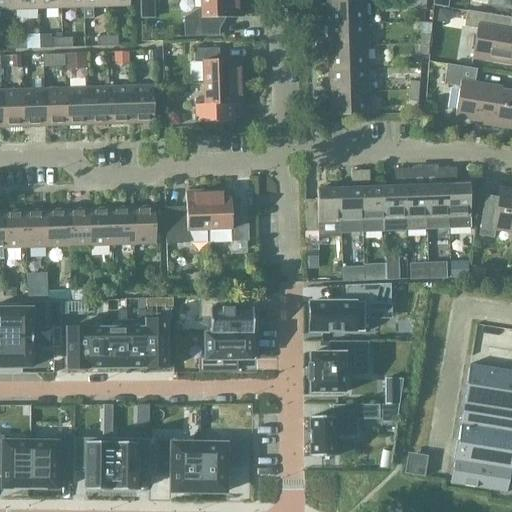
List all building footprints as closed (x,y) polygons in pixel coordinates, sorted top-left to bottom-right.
[(0,0),(0,11),(14,11),(13,0),(0,0)] [(37,10),(36,0),(13,0),(14,11),(37,10)] [(60,9),(59,0),(36,0),(37,10),(60,9)] [(83,9),(82,0),(59,0),(60,9),(83,9)] [(106,8),(105,0),(82,0),(83,9),(83,19),(92,19),(92,8),(106,8)] [(240,18),(239,0),(199,0),(200,19),(192,19),(192,32),(218,31),(217,19),(240,18)] [(425,1),(416,0),(415,0),(415,10),(424,11),(425,1)] [(511,0),(488,0),(488,5),(511,9),(511,0)] [(365,24),(364,1),(326,2),(327,25),(365,24)] [(438,12),(436,24),(444,25),(449,22),(450,14),(438,12)] [(511,65),(511,31),(500,29),(502,17),(466,12),(464,28),(477,30),(472,59),(511,65)] [(366,47),(365,24),(327,25),(327,48),(366,47)] [(57,27),(57,38),(76,38),(76,27),(57,27)] [(429,46),(429,37),(419,36),(419,46),(429,46)] [(97,48),(107,47),(107,37),(97,38),(97,48)] [(107,47),(117,47),(117,37),(107,37),(107,47)] [(51,49),(61,49),(61,39),(51,39),(51,49)] [(61,49),(71,48),(71,39),(61,39),(61,49)] [(25,40),(16,41),(16,50),(26,50),(25,40)] [(6,50),(16,50),(16,41),(6,41),(6,50)] [(429,46),(419,46),(418,55),(428,56),(429,46)] [(366,70),(366,47),(327,48),(328,71),(366,70)] [(201,63),(202,84),(242,83),(241,61),(218,61),(218,49),(193,50),(193,64),(201,63)] [(511,130),(511,92),(500,91),(500,88),(474,84),(476,70),(446,65),(443,85),(459,88),(454,118),(483,123),(482,126),(511,130)] [(367,93),(366,70),(328,71),(329,94),(367,93)] [(410,82),(409,92),(418,93),(419,83),(410,82)] [(243,105),(242,83),(202,84),(203,96),(195,99),(195,123),(224,122),(224,114),(232,106),(243,105)] [(152,87),(130,88),(131,125),(153,124),(152,87)] [(131,125),(130,88),(109,89),(110,125),(131,125)] [(88,126),(87,89),(65,90),(66,127),(88,126)] [(110,125),(109,89),(87,89),(88,126),(110,125)] [(66,127),(65,90),(43,91),(44,127),(66,127)] [(23,128),(22,91),(0,91),(0,98),(1,129),(23,128)] [(44,127),(43,91),(22,91),(23,128),(44,127)] [(417,102),(418,93),(409,92),(408,102),(417,102)] [(368,116),(367,93),(329,94),(329,117),(368,116)] [(437,169),(437,181),(447,181),(446,168),(437,169)] [(455,168),(446,168),(447,181),(455,181),(455,168)] [(403,183),(403,170),(393,170),(394,183),(403,183)] [(403,170),(403,183),(412,182),(411,170),(403,170)] [(360,184),(359,171),(350,171),(350,184),(360,184)] [(368,171),(359,171),(360,184),(368,184),(368,171)] [(469,185),(447,186),(448,229),(470,229),(469,219),(470,219),(469,185)] [(448,229),(447,186),(425,187),(427,230),(448,229)] [(404,221),(405,221),(403,187),(382,188),(383,232),(404,231),(404,221)] [(427,230),(425,187),(403,187),(405,221),(404,221),(404,231),(427,230)] [(382,188),(360,189),(361,232),(383,232),(382,188)] [(340,233),(361,232),(360,189),(338,190),(340,233)] [(511,232),(511,191),(500,189),(496,211),(483,209),(478,237),(493,239),(495,230),(511,232)] [(340,233),(338,190),(316,190),(317,200),(304,201),(305,233),(317,232),(317,238),(340,238),(340,233)] [(229,191),(207,192),(208,231),(209,244),(248,242),(247,212),(230,213),(229,191)] [(208,231),(207,192),(185,193),(185,207),(163,208),(165,244),(188,244),(187,232),(208,231)] [(154,208),(132,209),(133,246),(155,245),(154,208)] [(111,246),(110,209),(88,210),(90,247),(111,246)] [(133,246),(132,209),(110,209),(111,246),(133,246)] [(90,247),(88,210),(67,211),(68,248),(90,247)] [(46,248),(45,211),(23,212),(24,249),(46,248)] [(68,248),(67,211),(45,211),(46,248),(68,248)] [(24,249),(23,212),(1,213),(3,250),(24,249)] [(386,249),(386,238),(368,238),(368,248),(386,249)] [(317,263),(317,250),(305,250),(305,263),(317,263)] [(414,269),(451,271),(452,252),(415,250),(414,269)] [(384,271),(384,266),(374,266),(375,282),(385,281),(384,271)] [(484,270),(473,268),(471,278),(483,280),(484,270)] [(363,282),(363,269),(353,269),(353,283),(363,282)] [(384,271),(385,281),(398,281),(397,270),(384,271)] [(45,283),(45,280),(25,280),(25,295),(48,295),(47,283),(45,283)] [(119,280),(119,293),(132,293),(132,280),(119,280)] [(91,293),(103,293),(103,281),(91,281),(91,293)] [(344,303),(308,303),(308,333),(326,333),(339,333),(363,333),(363,319),(389,319),(389,305),(389,284),(344,286),(344,303)] [(5,297),(16,297),(16,289),(5,289),(5,297)] [(57,299),(57,302),(69,302),(69,298),(69,291),(56,292),(57,299)] [(234,298),(197,298),(197,300),(198,319),(208,319),(208,334),(251,334),(251,309),(250,309),(233,309),(233,310),(229,310),(229,299),(234,299),(234,298)] [(144,308),(156,308),(156,300),(144,300),(144,308)] [(30,309),(0,309),(0,328),(30,329),(30,309)] [(143,310),(135,310),(135,320),(123,321),(124,369),(143,369),(143,320),(143,310)] [(123,321),(123,311),(115,311),(115,321),(104,321),(105,369),(124,369),(123,321)] [(511,318),(483,314),(477,345),(511,350),(511,318)] [(59,320),(45,320),(45,329),(59,328),(59,320)] [(143,320),(143,369),(165,368),(165,320),(143,320)] [(85,329),(86,369),(105,369),(104,321),(96,321),(85,321),(85,329)] [(0,328),(0,348),(30,349),(30,341),(30,329),(0,328)] [(64,329),(64,370),(86,369),(85,329),(64,329)] [(203,359),(197,359),(197,373),(230,373),(230,371),(229,371),(229,363),(232,361),(250,360),(250,336),(251,336),(251,334),(208,334),(203,334),(203,359)] [(310,354),(308,354),(308,356),(308,367),(308,381),(308,391),(308,393),(310,393),(340,393),(342,393),(342,391),(342,375),(367,375),(367,359),(367,342),(354,342),(328,342),(328,354),(310,354)] [(30,349),(0,348),(0,367),(30,368),(30,349)] [(52,348),(39,348),(39,358),(52,358),(52,348)] [(511,449),(511,372),(469,365),(468,365),(449,485),(505,494),(511,449)] [(401,380),(383,380),(383,405),(397,405),(401,380)] [(331,418),(307,418),(307,420),(308,419),(308,431),(308,444),(308,456),(307,456),(307,458),(333,458),(333,456),(332,456),(332,438),(356,437),(356,420),(366,420),(378,420),(395,420),(397,405),(370,405),(331,406),(331,407),(331,418)] [(55,442),(27,442),(27,490),(29,490),(44,490),(54,490),(54,491),(56,491),(56,488),(55,488),(56,471),(72,471),(72,469),(72,439),(72,435),(55,435),(55,442)] [(0,436),(0,489),(1,490),(1,489),(11,490),(26,490),(27,490),(27,442),(2,441),(2,436),(0,436)] [(72,439),(72,469),(84,469),(83,491),(110,491),(110,439),(72,439)] [(148,440),(110,439),(110,491),(135,492),(136,465),(148,465),(148,440)] [(154,439),(154,475),(170,475),(169,492),(197,493),(197,445),(172,444),(172,439),(154,439)] [(222,445),(197,445),(197,493),(223,493),(224,465),(240,466),(240,440),(223,440),(222,445)] [(411,463),(430,465),(433,443),(414,441),(411,463)] [(390,454),(381,452),(379,468),(387,470),(390,454)]
